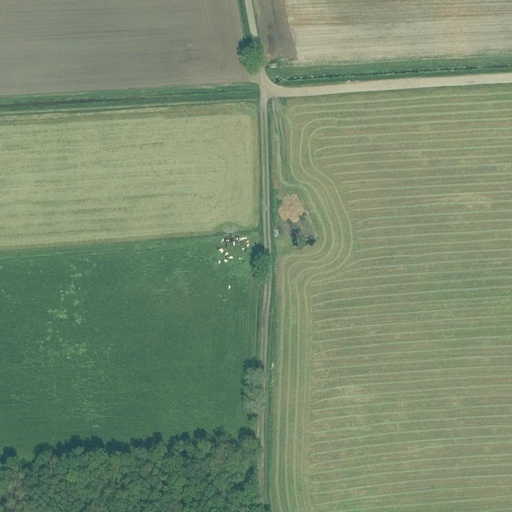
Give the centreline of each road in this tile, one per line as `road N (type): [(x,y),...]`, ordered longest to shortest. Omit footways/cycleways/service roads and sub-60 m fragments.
road 1 (track): [(264,94),(255,468),(263,511)]
road 2 (track): [(264,94),(511,79)]
